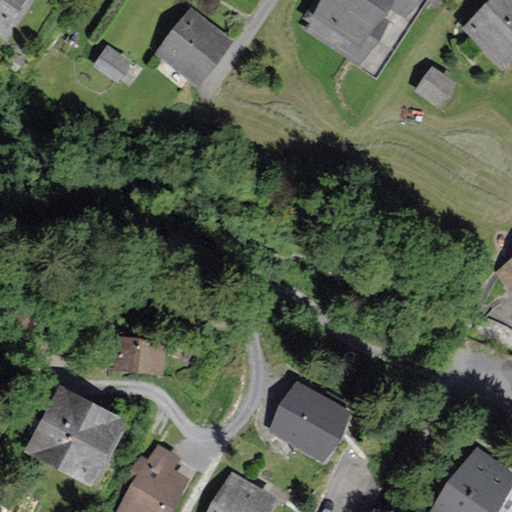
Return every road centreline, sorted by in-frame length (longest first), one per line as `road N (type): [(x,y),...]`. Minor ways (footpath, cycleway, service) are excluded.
road 1 (residential): [(82,386),(131,388),(157,398),(190,430),(225,432),(243,420),(261,378),(247,315),(254,303),(277,295),(306,304),(358,344),(438,374),(463,375)]
road 2 (residential): [(385,511),(463,375)]
